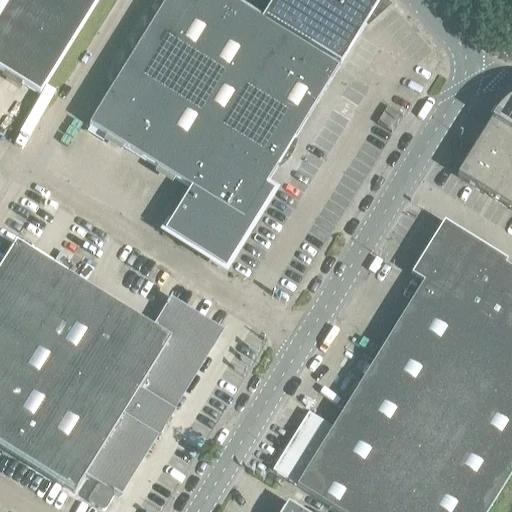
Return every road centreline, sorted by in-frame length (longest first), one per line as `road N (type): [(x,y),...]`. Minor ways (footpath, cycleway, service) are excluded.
road 1 (unclassified): [(304,334),(27,167)]
road 2 (unclassified): [(304,334),(466,74)]
road 3 (unclassified): [(198,511),(304,334)]
road 4 (unclassified): [(27,167),(133,0)]
